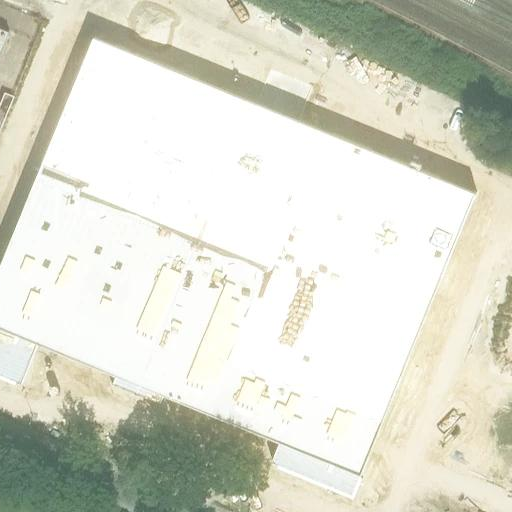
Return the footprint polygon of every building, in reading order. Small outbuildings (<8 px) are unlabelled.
[(0,54),(9,32),(0,28),(0,54)] [(234,162),(258,103),(95,36),(0,268),(0,374),(23,384),(39,343),(117,375),(112,386),(138,397),(200,246),(234,162)] [(0,101),(0,129),(13,96),(4,92),(0,101)] [(234,162),(200,246),(278,278),(336,135),(299,119),(258,103),(234,162)] [(358,310),(383,248),(400,208),(416,167),(336,135),(278,278),(358,310)] [(477,192),(416,167),(400,208),(461,233),(477,192)] [(461,233),(400,208),(383,248),(444,273),(461,233)] [(165,394),(221,417),(278,278),(200,246),(138,397),(160,406),(165,394)] [(419,335),(444,273),(383,248),(358,310),(419,335)] [(340,353),(358,310),(278,278),(221,417),(240,425),(273,438),(280,441),(281,439),(302,448),(316,413),(340,353)] [(358,310),(340,353),(401,378),(419,335),(358,310)] [(377,438),(401,378),(340,353),(316,413),(377,438)] [(316,413),(302,448),(363,473),(377,438),(316,413)] [(362,474),(363,473),(302,448),(281,439),(280,441),(272,462),(284,467),(312,478),(330,486),(354,495),(362,474)]
